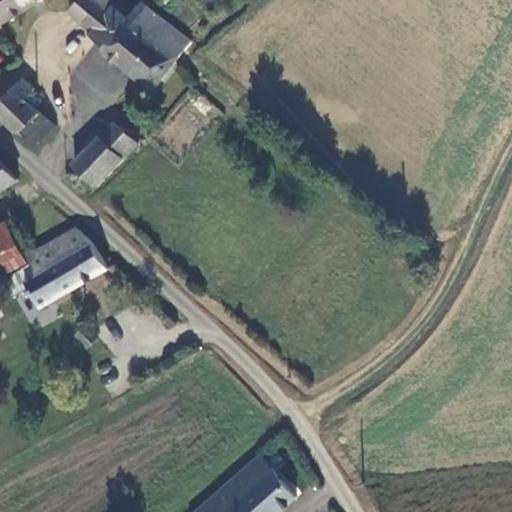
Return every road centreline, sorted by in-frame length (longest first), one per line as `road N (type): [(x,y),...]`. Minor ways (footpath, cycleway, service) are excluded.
road 1 (unclassified): [(0,137),(278,391),(360,511)]
road 2 (track): [(297,415),(378,366),(424,316),(456,260)]
